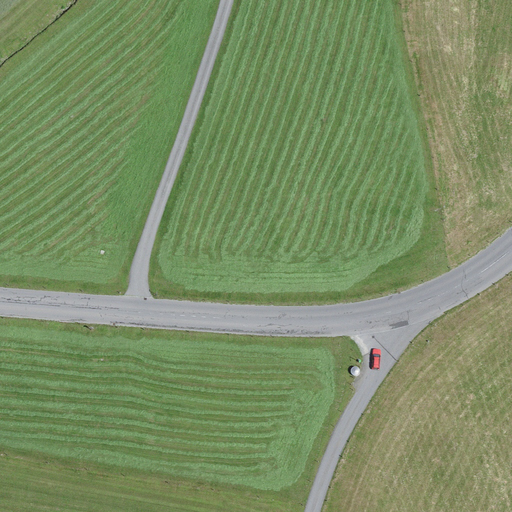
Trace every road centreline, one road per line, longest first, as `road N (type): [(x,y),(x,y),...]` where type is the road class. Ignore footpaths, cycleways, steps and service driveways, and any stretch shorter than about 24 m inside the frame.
road 1 (unclassified): [(227,0),(146,246),(138,314)]
road 2 (residential): [(138,314),(278,324),(388,316)]
road 3 (unclassified): [(313,511),(331,447),(383,354),(388,316)]
road 4 (residential): [(388,316),(441,297),(511,252)]
road 5 (residential): [(0,303),(138,314)]
